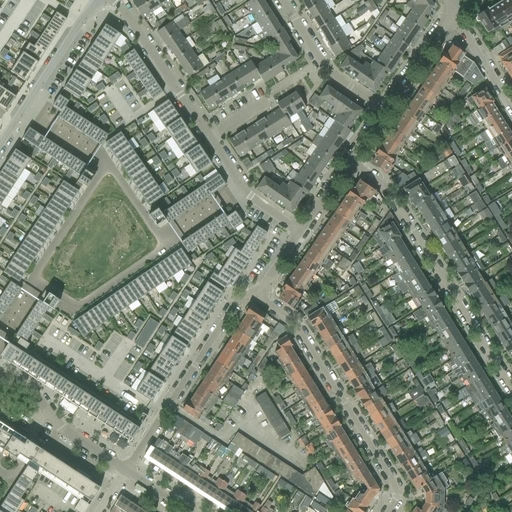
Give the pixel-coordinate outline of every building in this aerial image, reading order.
[(151,13),(143,0),(136,0),(132,3),(142,19),(151,13)] [(143,0),(151,13),(160,7),(156,0),(143,0)] [(206,6),(201,10),(204,14),(209,10),(212,8),(207,0),(204,2),(206,6)] [(250,0),(245,4),(251,13),(265,4),(262,0),(250,0)] [(302,0),(302,1),(307,10),(322,1),(321,0),(302,0)] [(323,0),(322,1),(307,10),(313,19),(328,10),(334,6),(330,0),(323,0)] [(370,0),(369,0),(364,3),(365,6),(368,11),(375,6),(370,0)] [(406,6),(411,10),(412,10),(425,19),(434,6),(429,0),(413,0),(412,1),(411,0),(406,4),(406,6)] [(507,0),(505,0),(498,5),(508,22),(510,24),(511,22),(511,6),(507,0)] [(218,3),(214,5),(220,15),(224,13),(218,3)] [(251,13),(256,22),(271,13),(265,4),(251,13)] [(498,5),(488,11),(499,28),(501,31),(510,25),(498,5)] [(365,6),(355,12),(358,17),(368,11),(365,6)] [(499,28),(488,11),(487,9),(477,15),(477,16),(476,18),(476,20),(478,22),(480,21),(481,22),(488,32),(494,28),(495,30),(499,28)] [(313,19),(319,29),(333,19),(328,10),(313,19)] [(411,10),(406,19),(421,29),(427,20),(425,19),(412,10),(411,10)] [(51,20),(50,21),(61,28),(66,19),(63,18),(56,13),(51,20)] [(262,32),(277,23),(271,13),(256,22),(257,23),(262,32)] [(226,16),(222,18),(228,28),(232,26),(226,16)] [(333,19),(319,29),(324,38),(339,29),(339,28),(345,25),(339,16),(333,19)] [(164,27),(156,32),(162,41),(163,42),(178,31),(190,23),(189,22),(185,17),(174,25),(172,22),(164,27)] [(406,19),(399,28),(414,38),(418,32),(419,33),(421,29),(406,19)] [(49,23),(45,30),(55,37),(61,28),(50,21),(49,23)] [(257,23),(251,26),(256,35),(262,32),(257,23)] [(262,32),(268,41),(284,31),(282,28),(280,28),(277,23),(262,32)] [(105,25),(99,34),(114,44),(120,35),(105,25)] [(399,28),(393,37),(408,46),(414,38),(399,28)] [(327,44),(329,48),(345,38),(339,29),(324,38),(328,43),(327,44)] [(40,37),(39,38),(49,45),(55,37),(45,30),(40,37)] [(178,31),(163,42),(165,45),(166,44),(170,50),(184,39),(180,34),(178,31)] [(267,51),(268,54),(286,43),(287,42),(290,41),(284,31),(268,41),(272,48),(267,51)] [(99,34),(93,43),(108,53),(114,44),(99,34)] [(393,37),(387,46),(401,55),(408,46),(393,37)] [(38,40),(33,47),(44,54),(49,45),(39,38),(38,40)] [(345,38),(329,48),(335,57),(351,47),(345,38)] [(170,50),(176,59),(190,49),(184,39),(170,50)] [(493,49),(496,54),(508,47),(504,40),(500,43),(501,44),(493,49)] [(28,43),(22,53),(38,63),(44,54),(33,47),(28,43)] [(93,43),(87,52),(102,62),(108,53),(93,43)] [(286,43),(268,54),(270,57),(274,62),(293,50),(289,45),(288,46),(286,43)] [(351,51),(339,68),(374,92),(382,81),(386,75),(383,73),(385,71),(375,64),(375,63),(372,61),(369,66),(364,62),(361,67),(356,63),(362,54),(361,52),(364,49),(361,45),(351,51)] [(387,46),(381,54),(396,65),(399,62),(398,61),(401,55),(387,46)] [(451,48),(446,55),(483,80),(483,79),(473,63),(463,56),(462,53),(461,52),(462,52),(455,47),(454,48),(454,47),(451,48)] [(511,47),(497,57),(506,71),(511,67),(511,47)] [(176,59),(182,68),(196,58),(190,49),(176,59)] [(133,50),(123,57),(129,65),(139,59),(139,58),(133,50)] [(293,50),(274,62),(280,73),(283,71),(281,69),(298,58),(293,50)] [(84,57),(81,62),(96,72),(102,62),(87,52),(84,57)] [(22,53),(16,62),(32,72),(38,63),(22,53)] [(445,53),(439,61),(454,72),(454,73),(473,86),(483,80),(446,55),(445,53)] [(381,54),(375,63),(375,64),(385,71),(390,74),(396,65),(381,54)] [(270,57),(262,62),(272,78),(280,73),(274,62),(270,57)] [(139,59),(129,65),(133,72),(134,74),(135,74),(145,67),(139,58),(139,59)] [(196,58),(182,68),(188,77),(202,67),(196,58)] [(250,61),(240,68),(250,85),(260,78),(253,67),(250,61)] [(439,61),(433,70),(451,82),(453,78),(451,77),(454,73),(454,72),(439,61)] [(16,62),(10,72),(25,82),(32,72),(16,62)] [(81,62),(75,71),(90,81),(95,84),(101,75),(96,72),(81,62)] [(254,67),(253,67),(260,78),(262,81),(264,83),(272,78),(262,62),(260,63),(254,67)] [(145,67),(135,74),(136,76),(140,82),(140,83),(151,76),(145,67)] [(207,68),(200,73),(202,76),(209,71),(207,68)] [(240,68),(229,74),(240,91),(250,85),(240,68)] [(433,70),(428,78),(443,89),(446,84),(448,86),(451,82),(433,70)] [(69,80),(84,90),(90,81),(75,71),(69,80)] [(229,74),(219,80),(230,97),(240,91),(229,74)] [(151,76),(140,83),(145,89),(146,91),(156,84),(157,84),(151,76)] [(428,78),(422,86),(439,98),(442,95),(440,93),(443,89),(428,78)] [(69,80),(63,89),(78,99),(84,90),(69,80)] [(219,80),(209,87),(220,103),(230,97),(219,80)] [(156,84),(146,91),(147,93),(152,99),(152,100),(162,93),(157,84),(156,84)] [(332,120),(334,122),(348,131),(348,130),(362,110),(326,86),(319,97),(314,94),(308,103),(317,109),(323,101),(333,107),(330,112),(335,115),(332,120)] [(422,86),(416,94),(432,105),(435,101),(437,102),(439,98),(422,86)] [(220,103),(209,87),(199,93),(209,110),(220,103)] [(465,92),(461,89),(456,96),(460,99),(465,92)] [(470,98),(466,100),(470,106),(473,104),(477,111),(491,103),(493,102),(485,89),(476,94),(470,98)] [(6,91),(0,99),(0,108),(5,112),(16,97),(6,91)] [(295,92),(287,98),(296,113),(305,107),(295,92)] [(416,94),(410,104),(427,116),(430,111),(428,110),(432,105),(416,94)] [(52,105),(52,106),(61,111),(62,112),(65,107),(68,101),(59,95),(59,96),(52,105)] [(278,103),(276,104),(278,107),(279,109),(281,108),(287,119),(296,113),(287,98),(278,103)] [(454,99),(450,105),(454,108),(458,102),(454,99)] [(167,100),(152,111),(158,120),(174,109),(167,100)] [(474,125),(481,121),(497,112),(491,103),(477,111),(476,112),(469,117),(474,125)] [(410,104),(403,113),(419,124),(421,120),(424,121),(427,116),(410,104)] [(454,108),(450,105),(445,113),(449,116),(454,108)] [(57,117),(56,118),(57,118),(58,117),(66,122),(67,123),(73,113),(71,111),(65,107),(62,112),(61,111),(60,112),(58,115),(57,117)] [(276,111),(270,114),(281,131),(291,124),(287,119),(281,108),(279,109),(276,111)] [(159,120),(153,124),(159,133),(165,129),(180,118),(174,109),(158,120),(159,120)] [(497,112),(481,121),(484,126),(482,127),(485,131),(502,120),(497,112)] [(73,113),(67,123),(74,128),(75,129),(82,118),(75,114),(73,113)] [(403,113),(397,121),(414,133),(417,130),(415,128),(419,124),(403,113)] [(448,121),(445,125),(448,129),(451,127),(460,121),(453,113),(448,121)] [(270,114),(260,121),(270,137),(281,131),(270,114)] [(443,116),(439,123),(442,125),(443,125),(447,119),(443,116)] [(82,118),(75,129),(83,134),(84,134),(90,124),(82,118)] [(180,118),(165,129),(171,137),(171,138),(186,127),(180,118)] [(306,119),(302,122),(305,127),(310,124),(306,119)] [(485,131),(479,135),(484,144),(508,129),(502,120),(485,131)] [(260,121),(249,127),(260,144),(270,137),(260,121)] [(397,121),(392,129),(407,140),(410,136),(412,137),(414,133),(397,121)] [(302,122),(300,123),(306,133),(313,129),(310,124),(305,127),(302,122)] [(334,122),(328,130),(344,141),(350,132),(350,131),(348,130),(348,131),(334,122)] [(90,124),(84,134),(91,139),(92,140),(99,129),(98,129),(93,125),(90,124)] [(437,124),(431,133),(435,136),(437,134),(441,128),(441,127),(437,124)] [(171,138),(165,142),(171,151),(177,147),(192,136),(186,127),(171,138)] [(249,127),(239,134),(249,151),(260,144),(249,127)] [(29,128),(22,138),(35,147),(37,148),(44,138),(43,138),(39,135),(29,128)] [(99,129),(92,140),(100,145),(101,145),(107,135),(99,129)] [(392,129),(386,138),(403,150),(405,146),(404,145),(407,140),(392,129)] [(484,144),(489,153),(496,149),(511,138),(511,136),(508,129),(484,144)] [(328,130),(322,139),(337,149),(341,143),(342,144),(344,141),(328,130)] [(120,133),(105,143),(111,152),(126,141),(120,132),(120,133)] [(249,151),(239,134),(228,140),(239,157),(249,151)] [(192,136),(177,147),(183,155),(183,156),(198,146),(192,136)] [(44,138),(37,148),(39,150),(45,153),(45,154),(52,143),(44,138),(45,137),(44,137),(44,138)] [(126,141),(111,152),(117,161),(133,150),(138,147),(132,138),(127,142),(126,141)] [(386,138),(380,146),(395,157),(399,152),(400,153),(403,150),(386,138)] [(511,138),(496,149),(498,153),(500,152),(503,157),(511,151),(511,138)] [(322,139),(316,148),(331,158),(337,149),(322,139)] [(452,142),(449,144),(450,147),(453,152),(457,149),(454,144),(452,142)] [(52,143),(45,154),(52,158),(54,159),(61,149),(52,143)] [(198,146),(183,156),(189,164),(189,165),(204,155),(198,146)] [(297,147),(296,148),(306,154),(308,151),(300,146),(297,147)] [(380,146),(374,154),(392,166),(390,164),(395,157),(380,146)] [(447,146),(439,150),(442,154),(444,158),(452,154),(447,146)] [(316,148),(310,157),(325,166),(331,158),(316,148)] [(54,159),(56,161),(63,165),(70,155),(69,154),(61,149),(54,159)] [(15,150),(9,159),(24,169),(30,160),(15,150)] [(133,150),(117,161),(123,170),(124,170),(138,160),(139,159),(133,150)] [(511,151),(503,157),(495,162),(501,171),(507,167),(511,163),(511,151)] [(266,153),(255,160),(258,163),(268,157),(266,153)] [(392,166),(374,154),(375,155),(374,156),(376,157),(370,164),(389,177),(392,173),(388,171),(392,166)] [(442,154),(434,159),(435,159),(437,163),(444,158),(442,154)] [(63,165),(69,169),(71,171),(78,160),(70,155),(63,165)] [(204,155),(189,165),(195,174),(211,164),(204,155)] [(451,167),(457,163),(453,156),(446,159),(447,160),(451,166),(451,167)] [(310,157),(304,165),(319,175),(325,166),(310,157)] [(9,159),(3,168),(18,178),(24,169),(9,159)] [(138,160),(124,170),(129,179),(130,179),(145,169),(139,159),(138,160)] [(252,167),(250,163),(248,159),(242,163),(246,170),(252,167)] [(434,159),(425,164),(427,168),(437,163),(435,159),(434,159)] [(71,171),(73,172),(80,176),(80,177),(80,176),(87,166),(78,160),(71,171)] [(268,160),(259,166),(265,176),(275,170),(268,160)] [(446,169),(451,166),(447,160),(443,163),(446,169)] [(464,160),(459,162),(464,170),(468,167),(464,160)] [(304,165),(298,174),(314,185),(315,182),(315,181),(319,175),(304,165)] [(77,181),(77,182),(82,185),(86,188),(90,183),(96,172),(87,166),(80,176),(80,177),(77,181)] [(451,170),(450,171),(456,180),(465,175),(459,166),(451,170)] [(3,168),(0,172),(0,179),(12,187),(18,178),(3,168)] [(145,169),(130,179),(136,187),(136,188),(151,178),(145,169)] [(407,176),(402,173),(393,179),(393,181),(397,187),(409,179),(407,176)] [(298,174),(292,183),(305,192),(305,193),(307,194),(307,193),(314,185),(298,174)] [(205,183),(204,185),(211,194),(211,195),(225,185),(218,175),(216,176),(205,183)] [(262,180),(258,186),(262,189),(260,191),(287,210),(288,207),(293,210),(303,196),(300,194),(302,191),(305,193),(305,192),(292,183),(289,181),(286,186),(281,182),(278,187),(264,177),(262,180)] [(466,177),(462,179),(466,186),(470,183),(466,177)] [(470,180),(475,187),(479,185),(474,177),(470,180)] [(151,178),(136,188),(142,196),(142,197),(157,187),(151,178)] [(403,189),(409,198),(425,188),(422,183),(424,182),(421,178),(403,189)] [(0,179),(0,192),(6,196),(12,200),(18,191),(12,187),(0,179)] [(63,181),(57,190),(72,200),(78,191),(63,181)] [(354,188),(353,188),(352,189),(368,199),(371,194),(375,197),(377,193),(359,181),(354,188)] [(202,186),(195,190),(202,200),(202,201),(210,195),(211,196),(212,196),(211,195),(211,194),(204,185),(203,185),(202,186)] [(157,187),(142,197),(148,206),(164,196),(157,187)] [(351,188),(346,196),(361,207),(365,202),(365,203),(368,199),(352,189),(351,188)] [(414,206),(416,205),(432,195),(429,191),(428,193),(425,188),(409,198),(414,206)] [(57,191),(51,199),(66,209),(72,200),(57,190),(57,191)] [(189,195),(187,196),(193,206),(194,207),(202,201),(202,200),(195,190),(195,191),(189,195)] [(475,192),(468,196),(473,205),(481,200),(475,192)] [(416,205),(421,214),(439,203),(436,199),(434,200),(432,195),(416,205)] [(486,195),(482,198),(486,204),(490,202),(486,195)] [(185,198),(178,202),(185,212),(194,207),(193,206),(187,196),(186,196),(185,198)] [(346,196),(340,204),(359,218),(363,221),(366,217),(358,211),(361,207),(346,196)] [(51,200),(45,209),(60,218),(60,219),(66,209),(51,199),(51,200)] [(481,200),(473,205),(478,213),(486,209),(481,200)] [(170,208),(176,218),(177,218),(185,212),(178,202),(172,206),(170,208)] [(381,204),(379,207),(382,209),(386,212),(388,211),(383,203),(381,204)] [(421,214),(426,222),(442,213),(439,208),(441,207),(439,203),(421,214)] [(340,204),(334,213),(348,222),(350,223),(354,226),(359,218),(353,214),(340,204)] [(491,204),(487,206),(491,213),(495,211),(491,204)] [(168,209),(161,214),(167,224),(168,224),(177,218),(176,218),(170,208),(168,209)] [(45,209),(39,218),(54,228),(60,219),(60,218),(45,209)] [(153,213),(149,216),(158,230),(159,231),(168,224),(167,224),(161,214),(161,213),(158,209),(153,213)] [(382,209),(378,216),(382,218),(386,212),(382,209)] [(478,213),(478,214),(483,222),(488,220),(492,217),(486,209),(478,213)] [(214,219),(221,229),(221,230),(223,228),(229,224),(226,219),(227,219),(227,218),(223,212),(222,213),(223,214),(219,216),(214,219)] [(227,219),(226,219),(229,224),(233,229),(242,223),(236,213),(235,213),(227,219)] [(334,213),(329,221),(346,233),(349,229),(347,228),(350,223),(334,213)] [(382,222),(374,235),(378,233),(385,245),(397,237),(398,238),(399,237),(395,229),(398,227),(389,213),(388,214),(382,222)] [(426,222),(432,231),(449,220),(447,216),(445,217),(442,213),(426,222)] [(494,218),(499,225),(503,223),(498,215),(494,218)] [(39,218),(33,227),(48,237),(54,228),(39,218)] [(206,225),(212,235),(220,231),(221,230),(221,229),(214,219),(206,225)] [(432,231),(437,239),(453,230),(450,225),(452,223),(449,220),(432,231)] [(329,221),(323,229),(339,240),(342,235),(344,236),(346,233),(329,221)] [(197,231),(204,241),(206,240),(206,239),(212,235),(206,225),(197,231)] [(252,234),(251,235),(260,242),(261,242),(267,233),(266,233),(256,226),(252,234)] [(371,226),(367,232),(370,234),(370,235),(375,228),(371,226)] [(33,227),(27,236),(42,246),(48,237),(33,227)] [(498,228),(494,230),(498,237),(502,235),(498,228)] [(323,229),(316,239),(332,250),(333,248),(335,249),(337,246),(335,245),(339,240),(323,229)] [(437,239),(442,248),(460,237),(457,233),(455,234),(453,230),(437,239)] [(189,236),(189,237),(195,247),(196,247),(203,242),(204,241),(197,231),(189,236)] [(378,233),(374,235),(372,237),(379,249),(385,245),(378,233)] [(249,237),(245,244),(255,250),(255,251),(261,242),(260,242),(251,235),(250,235),(249,237)] [(21,245),(36,255),(42,246),(27,236),(21,245)] [(364,236),(359,242),(363,245),(368,239),(364,236)] [(189,237),(180,242),(183,246),(186,251),(187,253),(196,247),(195,247),(189,237)] [(379,249),(377,250),(383,258),(385,257),(386,257),(403,246),(398,238),(397,237),(385,245),(379,249)] [(442,248),(447,256),(463,246),(460,242),(462,241),(460,237),(442,248)] [(316,239),(310,248),(326,259),(329,254),(331,255),(333,252),(331,251),(332,250),(316,239)] [(359,242),(355,248),(359,251),(363,245),(359,242)] [(239,252),(249,259),(250,259),(255,251),(255,250),(245,244),(239,252)] [(15,254),(30,264),(36,255),(21,245),(15,254)] [(390,259),(393,264),(408,254),(403,246),(386,257),(388,261),(390,259)] [(447,256),(453,265),(470,254),(470,253),(468,250),(466,251),(463,246),(447,256)] [(180,248),(171,254),(181,269),(181,270),(190,263),(180,248)] [(310,248),(304,256),(321,268),(322,268),(327,272),(333,264),(326,259),(310,248)] [(234,249),(228,258),(243,268),(244,268),(250,259),(249,259),(239,252),(234,249)] [(470,254),(453,265),(458,273),(474,263),(478,260),(473,252),(470,253),(470,254)] [(352,253),(348,259),(352,262),(356,255),(352,253)] [(9,263),(24,273),(30,264),(15,254),(9,263)] [(171,255),(162,261),(172,276),(181,270),(181,269),(171,254),(171,255)] [(393,270),(396,274),(413,263),(408,254),(393,264),(396,269),(393,270)] [(304,256),(298,265),(314,275),(318,270),(319,271),(321,268),(304,256)] [(228,258),(222,267),(238,277),(244,268),(243,268),(228,258)] [(342,258),(339,264),(346,269),(350,264),(342,258)] [(458,273),(457,274),(463,284),(479,274),(478,273),(480,271),(484,269),(481,265),(478,260),(474,263),(458,273)] [(162,261),(153,267),(163,282),(172,276),(162,261)] [(357,262),(352,265),(356,272),(358,274),(363,271),(357,262)] [(3,272),(4,273),(18,283),(24,273),(9,263),(3,272)] [(396,274),(392,277),(397,285),(401,282),(403,281),(419,271),(413,263),(396,274)] [(298,265),(293,273),(310,285),(313,281),(311,280),(314,275),(298,265)] [(153,267),(144,273),(154,288),(158,294),(167,288),(163,282),(153,267)] [(222,267),(217,276),(228,283),(227,284),(231,287),(238,277),(222,267)] [(401,282),(397,285),(402,293),(406,291),(424,279),(419,271),(403,281),(401,282)] [(144,273),(135,279),(145,294),(154,288),(144,273)] [(212,273),(207,282),(222,292),(227,284),(228,283),(217,276),(216,276),(212,273)] [(293,273),(287,281),(303,292),(306,287),(308,288),(310,285),(293,273)] [(469,294),(470,293),(486,283),(485,282),(484,283),(482,279),(484,277),(481,273),(479,275),(479,274),(463,284),(469,294)] [(356,284),(352,277),(348,280),(352,286),(356,284)] [(135,279),(126,285),(127,287),(136,300),(145,294),(135,279)] [(424,279),(406,291),(408,294),(411,299),(413,298),(414,297),(416,296),(429,288),(424,279)] [(486,283),(470,293),(475,301),(493,290),(497,288),(491,279),(485,282),(486,283)] [(287,281),(281,289),(282,290),(299,301),(301,297),(300,296),(303,292),(287,281)] [(10,282),(4,291),(14,297),(15,297),(20,289),(20,288),(10,282)] [(206,282),(201,291),(216,301),(222,292),(207,282),(206,282)] [(364,284),(361,287),(365,294),(369,291),(364,284)] [(117,291),(121,297),(127,306),(128,307),(136,300),(127,287),(126,285),(117,291)] [(362,294),(357,286),(352,289),(358,297),(362,294)] [(411,299),(410,300),(416,309),(418,307),(420,306),(420,307),(436,297),(430,287),(429,288),(416,296),(414,297),(413,298),(411,299)] [(299,301),(282,290),(282,291),(283,292),(278,299),(296,312),(299,308),(296,306),(299,301)] [(475,301),(481,310),(496,300),(493,295),(495,294),(493,290),(475,301)] [(0,300),(8,306),(9,306),(15,297),(14,297),(4,291),(0,297),(0,300)] [(38,300),(48,307),(49,307),(53,310),(54,310),(60,300),(49,294),(44,291),(38,300)] [(108,297),(108,298),(118,312),(119,313),(128,307),(127,306),(121,297),(117,291),(108,297)] [(201,291),(195,300),(210,310),(216,301),(201,291)] [(334,292),(327,296),(327,297),(330,300),(336,296),(334,292)] [(496,300),(481,310),(486,318),(504,308),(507,306),(510,304),(507,300),(504,295),(496,300)] [(418,322),(426,317),(442,308),(442,307),(436,297),(420,307),(421,308),(413,314),(418,322)] [(99,304),(109,319),(110,319),(119,313),(118,312),(108,298),(99,304)] [(0,313),(3,315),(9,306),(8,306),(0,300),(0,313)] [(38,300),(32,309),(43,315),(44,314),(48,307),(49,307),(48,307),(38,300)] [(195,300),(189,309),(204,319),(204,320),(210,310),(195,300)] [(371,304),(375,310),(379,308),(375,301),(371,304)] [(367,302),(363,305),(368,311),(371,309),(367,302)] [(90,310),(100,325),(101,325),(110,319),(109,319),(99,304),(96,306),(90,310)] [(308,320),(306,321),(309,327),(311,325),(311,326),(313,325),(328,315),(329,315),(334,312),(328,304),(324,307),(319,310),(315,312),(313,314),(306,318),(308,320)] [(315,304),(309,308),(310,309),(313,314),(315,312),(319,310),(315,304)] [(245,313),(245,314),(262,325),(262,324),(261,323),(262,321),(264,322),(267,317),(250,305),(249,308),(247,307),(244,312),(245,313)] [(309,308),(303,312),(306,318),(313,314),(310,309),(309,308)] [(375,310),(380,319),(384,316),(379,308),(375,310)] [(427,323),(429,327),(447,316),(442,308),(426,317),(429,322),(427,323)] [(486,318),(491,327),(507,317),(504,312),(506,311),(504,308),(486,318)] [(32,309),(27,318),(37,324),(41,318),(43,316),(43,315),(32,309)] [(189,310),(183,319),(198,328),(198,329),(204,320),(204,319),(189,309),(189,310)] [(82,316),(81,316),(91,331),(92,331),(101,325),(100,325),(90,310),(82,316)] [(247,315),(242,323),(258,334),(261,330),(259,329),(262,325),(245,314),(247,315)] [(313,325),(318,333),(335,322),(333,319),(332,320),(329,315),(311,326),(312,326),(313,325)] [(81,316),(72,322),(82,337),(83,337),(92,331),(91,331),(81,316)] [(380,319),(386,327),(390,325),(384,316),(380,319)] [(433,329),(436,334),(452,325),(447,316),(429,327),(431,331),(433,329)] [(491,327),(497,335),(511,325),(511,320),(510,322),(507,317),(491,327)] [(21,326),(31,333),(33,331),(37,325),(37,324),(27,318),(21,326)] [(377,318),(373,321),(378,327),(381,325),(377,318)] [(177,328),(192,338),(198,329),(198,328),(183,319),(177,328)] [(318,333),(323,341),(339,331),(336,327),(338,326),(335,322),(318,333)] [(242,323),(236,331),(251,341),(254,336),(256,337),(258,334),(242,323)] [(278,323),(272,331),(278,336),(286,331),(284,328),(278,323)] [(437,340),(440,344),(457,333),(452,325),(436,334),(439,339),(437,340)] [(511,325),(497,335),(502,344),(511,337),(511,325)] [(21,326),(15,335),(17,336),(18,337),(26,342),(30,335),(31,333),(21,326)] [(383,327),(379,329),(379,330),(384,337),(388,335),(383,327)] [(391,327),(387,330),(391,336),(392,338),(396,336),(395,334),(391,327)] [(171,337),(186,347),(192,338),(177,328),(171,337)] [(270,336),(267,340),(271,342),(273,339),(278,336),(272,331),(269,329),(266,333),(270,336)] [(236,331),(231,339),(248,350),(250,346),(249,345),(251,341),(236,331)] [(323,341),(328,349),(345,338),(343,335),(342,336),(339,331),(323,341)] [(444,347),(447,351),(463,342),(457,333),(440,344),(442,348),(444,347)] [(345,338),(328,349),(333,357),(349,347),(349,348),(356,343),(357,343),(352,334),(351,334),(345,338)] [(1,357),(10,364),(13,361),(89,410),(87,413),(86,414),(87,414),(95,419),(96,419),(104,424),(104,425),(112,430),(113,431),(113,430),(121,436),(129,441),(130,442),(141,425),(147,416),(143,413),(142,413),(137,422),(136,422),(31,353),(26,350),(29,345),(26,342),(18,337),(17,336),(13,341),(12,340),(10,344),(9,344),(9,343),(8,344),(9,344),(9,345),(1,357)] [(165,346),(180,356),(186,347),(171,337),(165,346)] [(273,352),(278,359),(292,351),(289,347),(291,346),(289,343),(291,342),(287,337),(286,338),(285,337),(276,343),(280,349),(273,352)] [(511,337),(511,338),(502,344),(507,352),(511,349),(511,337)] [(231,339),(226,347),(241,356),(244,352),(245,353),(248,350),(231,339)] [(271,342),(267,340),(263,346),(267,348),(271,342)] [(448,357),(450,361),(468,350),(463,342),(447,351),(450,356),(448,357)] [(349,347),(333,357),(338,365),(355,354),(356,355),(361,352),(356,343),(349,348),(349,347)] [(392,346),(390,347),(394,354),(398,351),(394,345),(392,346)] [(159,355),(174,365),(180,356),(165,346),(159,355)] [(226,347),(221,354),(236,364),(237,365),(240,367),(246,359),(241,356),(226,347)] [(450,361),(446,363),(452,372),(453,371),(473,359),(468,350),(450,361)] [(279,364),(281,368),(297,359),(292,351),(278,359),(274,362),(277,365),(279,364)] [(221,354),(215,362),(231,372),(233,368),(235,369),(237,365),(236,364),(221,354)] [(338,365),(343,373),(359,363),(356,359),(358,358),(356,355),(355,354),(338,365)] [(153,364),(168,374),(174,365),(159,355),(153,364)] [(257,355),(252,364),(255,366),(261,358),(257,355)] [(404,357),(408,363),(412,361),(408,355),(404,357)] [(284,378),(302,367),(297,359),(281,368),(284,373),(282,374),(284,378)] [(473,359),(453,371),(458,380),(461,378),(478,367),(473,359)] [(259,365),(256,369),(262,378),(266,376),(262,370),(269,365),(266,360),(259,365)] [(403,360),(399,362),(404,370),(408,367),(403,360)] [(412,361),(408,363),(412,370),(416,368),(412,361)] [(215,362),(210,370),(227,381),(230,378),(231,375),(229,374),(231,372),(215,362)] [(343,373),(348,381),(371,367),(369,364),(362,368),(359,363),(343,373)] [(147,373),(162,383),(168,374),(153,364),(147,373)] [(252,364),(247,371),(251,373),(250,374),(254,376),(256,373),(253,369),(255,366),(252,364)] [(289,381),(291,384),(307,375),(302,367),(284,378),(287,382),(289,381)] [(371,367),(348,381),(353,389),(370,379),(375,376),(372,372),(374,371),(371,367)] [(465,380),(468,385),(484,375),(478,367),(461,378),(463,382),(465,380)] [(210,370),(205,378),(220,388),(223,384),(225,385),(227,381),(210,370)] [(409,370),(406,372),(411,380),(414,378),(409,370)] [(415,374),(419,380),(423,378),(419,371),(415,374)] [(141,382),(156,392),(156,393),(162,383),(147,373),(141,382)] [(292,390),(294,394),(312,383),(307,375),(291,384),(294,389),(292,390)] [(463,388),(468,397),(489,384),(484,375),(468,385),(463,388)] [(353,389),(352,390),(358,398),(358,399),(374,390),(373,389),(375,388),(380,384),(375,376),(370,379),(353,389)] [(205,378),(200,386),(217,397),(219,394),(217,393),(220,388),(205,378)] [(423,378),(419,380),(423,387),(427,384),(423,378)] [(415,379),(411,382),(416,389),(419,386),(415,379)] [(135,391),(135,392),(150,402),(156,393),(156,392),(141,382),(135,391)] [(244,383),(240,390),(243,392),(244,392),(248,386),(245,384),(244,383)] [(299,397),(301,400),(317,391),(312,383),(294,394),(297,398),(299,397)] [(468,397),(474,405),(479,402),(494,392),(489,384),(468,397)] [(233,385),(227,393),(238,400),(244,392),(243,392),(240,390),(233,385)] [(200,386),(195,394),(210,404),(213,406),(218,398),(217,397),(200,386)] [(416,389),(407,394),(412,401),(412,402),(414,400),(422,395),(421,393),(422,390),(419,386),(416,389)] [(374,390),(358,399),(359,400),(365,409),(381,399),(381,398),(387,394),(384,390),(382,387),(375,391),(374,390)] [(425,391),(429,397),(433,395),(430,388),(425,391)] [(302,406),(304,410),(322,399),(317,391),(301,400),(304,405),(302,406)] [(254,399),(257,404),(267,397),(264,392),(254,399)] [(474,405),(473,405),(479,414),(480,413),(499,401),(494,392),(479,402),(474,405)] [(227,393),(222,401),(233,408),(238,400),(227,393)] [(188,401),(206,413),(209,410),(207,408),(210,404),(195,394),(190,402),(188,401)] [(422,395),(414,400),(419,408),(429,402),(426,396),(423,396),(422,395)] [(433,395),(429,397),(433,404),(438,401),(433,395)] [(257,404),(260,409),(270,402),(267,397),(257,404)] [(309,413),(311,416),(327,407),(322,399),(304,410),(307,414),(309,413)] [(365,409),(370,417),(388,406),(385,402),(383,403),(381,399),(365,409)] [(206,413),(188,401),(186,400),(182,405),(184,406),(182,409),(208,426),(211,422),(205,418),(208,414),(206,413)] [(485,422),(489,419),(505,409),(499,401),(480,413),(485,422)] [(260,409),(263,414),(273,407),(270,402),(260,409)] [(282,402),(278,404),(282,411),(286,408),(282,402)] [(388,406),(370,417),(375,425),(391,415),(396,411),(391,403),(388,406)] [(317,425),(317,426),(333,416),(327,406),(327,407),(311,416),(312,417),(313,417),(315,421),(313,422),(315,426),(317,425)] [(436,408),(440,414),(444,412),(440,406),(436,408)] [(263,414),(266,419),(277,413),(273,407),(263,414)] [(490,425),(492,429),(510,418),(505,409),(489,419),(492,424),(490,425)] [(444,412),(440,414),(444,421),(448,419),(444,412)] [(266,419),(270,424),(280,418),(277,413),(266,419)] [(171,419),(168,423),(177,429),(180,425),(183,421),(174,415),(171,419)] [(375,425),(380,433),(398,422),(395,418),(393,419),(391,415),(375,425)] [(323,435),(323,436),(339,426),(333,416),(317,426),(318,427),(317,428),(319,432),(321,431),(324,435),(323,435)] [(270,424),(273,429),(283,423),(280,418),(270,424)] [(292,418),(288,420),(292,427),(296,425),(292,418)] [(498,437),(500,436),(511,428),(511,421),(510,418),(492,429),(498,437)] [(177,429),(175,432),(180,435),(185,439),(185,438),(193,427),(183,420),(183,421),(180,425),(177,429)] [(380,433),(385,441),(401,431),(406,428),(401,420),(398,422),(380,433)] [(30,442),(0,422),(0,447),(7,452),(24,463),(27,466),(30,461),(32,458),(36,451),(36,448),(35,448),(36,446),(30,442)] [(273,429),(276,434),(286,428),(283,423),(273,429)] [(324,441),(326,445),(344,434),(339,426),(323,436),(326,440),(324,441)] [(193,427),(185,438),(188,440),(192,443),(186,452),(189,454),(195,445),(199,438),(202,433),(193,427)] [(443,428),(440,430),(442,433),(444,437),(445,436),(450,434),(447,430),(445,427),(443,428)] [(286,428),(276,434),(279,439),(289,433),(286,428)] [(298,428),(294,430),(298,437),(302,434),(298,428)] [(501,442),(503,446),(511,440),(511,428),(500,436),(503,441),(501,442)] [(455,429),(450,431),(455,438),(459,436),(455,429)] [(385,441),(390,449),(408,438),(412,435),(409,432),(403,435),(401,431),(385,441)] [(202,433),(199,438),(208,444),(211,439),(202,433)] [(237,433),(230,443),(233,445),(235,446),(236,447),(242,437),(237,433)] [(330,448),(333,452),(349,442),(344,434),(326,445),(329,449),(330,448)] [(450,434),(445,436),(450,443),(454,441),(450,434)] [(303,436),(299,439),(304,445),(307,443),(303,436)] [(242,437),(236,447),(240,450),(247,440),(242,437)] [(390,449),(395,457),(411,447),(408,443),(410,441),(408,438),(390,449)] [(158,439),(147,456),(156,462),(168,445),(168,444),(163,441),(163,442),(158,439)] [(208,444),(203,451),(208,454),(212,457),(214,454),(220,445),(211,439),(208,444)] [(247,440),(240,450),(242,451),(245,453),(252,443),(247,440)] [(503,446),(499,448),(501,452),(503,451),(506,455),(509,454),(510,453),(511,451),(511,440),(503,446)] [(334,457),(336,461),(354,450),(349,442),(333,452),(336,456),(334,457)] [(220,445),(214,454),(214,455),(223,461),(233,445),(230,443),(226,449),(221,445),(220,445)] [(252,443),(245,453),(250,456),(257,446),(252,443)] [(304,447),(309,455),(314,452),(311,447),(312,446),(311,443),(304,447)] [(156,462),(165,469),(175,453),(171,450),(173,448),(168,445),(156,462)] [(36,448),(36,451),(32,458),(30,461),(27,466),(21,475),(31,482),(37,472),(35,471),(37,466),(44,470),(82,496),(91,502),(100,488),(36,446),(35,448),(36,448)] [(257,446),(250,456),(255,459),(262,449),(257,446)] [(465,446),(461,448),(465,455),(469,453),(465,446)] [(395,457),(400,465),(418,454),(415,450),(413,451),(411,447),(395,457)] [(262,449),(255,459),(260,463),(267,453),(262,449)] [(340,464),(343,468),(359,458),(354,450),(336,461),(338,465),(340,464)] [(400,465),(405,473),(421,463),(428,459),(423,451),(418,454),(400,465)] [(165,469),(174,475),(186,457),(182,454),(180,456),(175,453),(165,469)] [(267,453),(260,463),(265,466),(271,456),(267,453)] [(314,453),(310,456),(313,461),(318,459),(314,453)] [(208,454),(200,466),(204,469),(212,457),(208,454)] [(240,460),(247,464),(250,460),(243,455),(240,460)] [(271,456),(265,466),(270,469),(276,459),(271,456)] [(174,475),(184,481),(192,468),(188,465),(191,460),(186,457),(174,475)] [(344,473),(339,476),(342,480),(347,478),(346,477),(364,466),(359,458),(343,468),(346,472),(344,473)] [(465,458),(459,462),(464,471),(470,467),(465,458)] [(276,459),(270,469),(274,472),(281,462),(276,459)] [(250,460),(247,464),(254,469),(257,464),(250,460)] [(281,462),(274,472),(279,476),(286,465),(281,462)] [(315,465),(319,472),(323,469),(319,462),(315,465)] [(405,473),(410,481),(428,470),(426,466),(424,468),(421,463),(405,473)] [(476,463),(472,465),(476,472),(480,469),(476,463)] [(184,481),(193,487),(204,469),(200,466),(198,468),(194,465),(192,468),(184,481)] [(286,465),(279,476),(284,479),(291,469),(286,465)] [(351,474),(346,477),(347,478),(350,476),(351,475),(356,482),(360,480),(366,489),(374,484),(364,466),(351,474)] [(262,467),(259,473),(265,476),(269,471),(262,467)] [(301,475),(294,485),(313,498),(315,494),(323,482),(314,468),(302,476),(301,475)] [(193,487),(202,493),(211,479),(207,476),(209,472),(204,469),(193,487)] [(291,469),(284,479),(289,482),(296,472),(291,469)] [(428,470),(410,481),(415,489),(420,487),(431,480),(431,479),(429,477),(428,475),(430,474),(428,470)] [(269,471),(265,476),(272,480),(275,475),(269,471)] [(296,472),(289,482),(290,483),(294,485),(301,475),(296,472)] [(431,480),(420,487),(425,494),(425,495),(434,495),(434,493),(443,493),(443,489),(445,489),(448,487),(445,482),(446,481),(441,473),(436,477),(431,480)] [(478,475),(483,482),(486,480),(482,473),(478,475)] [(15,483),(26,490),(31,482),(21,475),(15,483)] [(475,475),(470,478),(475,486),(480,483),(475,475)] [(202,493),(211,499),(223,481),(218,478),(215,482),(211,479),(202,493)] [(279,479),(276,484),(284,489),(287,484),(279,479)] [(211,499),(220,505),(229,491),(225,489),(228,484),(223,481),(211,499)] [(323,482),(315,494),(324,499),(329,502),(332,497),(323,482)] [(484,484),(488,491),(492,488),(487,482),(484,484)] [(10,492),(20,498),(26,490),(15,483),(10,492)] [(334,485),(330,487),(332,491),(339,487),(336,483),(334,485)] [(287,484),(284,489),(286,490),(289,492),(292,487),(289,485),(287,484)] [(351,498),(351,499),(366,509),(365,508),(378,489),(374,484),(366,489),(362,495),(358,492),(353,499),(351,498)] [(220,505),(230,511),(241,493),(236,490),(233,494),(229,491),(220,505)] [(298,491),(294,497),(296,499),(298,500),(302,494),(300,492),(298,491)] [(4,501),(18,510),(24,502),(24,501),(20,498),(10,492),(4,501)] [(241,493),(230,511),(231,511),(241,511),(244,509),(248,503),(244,500),(246,496),(241,493)] [(425,503),(424,504),(434,504),(434,506),(443,506),(443,493),(434,493),(434,495),(425,495),(425,503)] [(495,493),(490,495),(495,502),(499,500),(495,493)] [(315,494),(313,498),(315,499),(321,503),(324,499),(315,494)] [(122,511),(124,511),(130,502),(120,496),(109,511),(122,511)] [(294,497),(289,504),(292,505),(294,507),(298,500),(296,499),(294,497)] [(306,497),(303,503),(305,505),(308,507),(312,501),(309,499),(306,497)] [(469,497),(464,503),(469,506),(473,499),(469,497)] [(366,509),(351,499),(348,503),(347,502),(344,506),(352,511),(366,511),(367,511),(366,510),(366,509)] [(80,500),(74,509),(78,511),(84,511),(88,506),(80,500)] [(267,500),(258,511),(272,511),(273,510),(269,508),(272,504),(267,500)] [(499,500),(495,502),(499,509),(503,507),(499,500)] [(0,511),(1,511),(16,511),(18,510),(4,501),(0,506),(0,511)] [(136,511),(139,509),(130,502),(124,511),(122,511),(136,511)] [(244,509),(241,511),(255,511),(260,505),(255,502),(252,506),(248,503),(244,509)] [(313,502),(310,507),(317,511),(320,506),(318,505),(313,502)] [(303,503),(299,509),(301,511),(302,511),(304,511),(308,507),(305,505),(303,503)]
